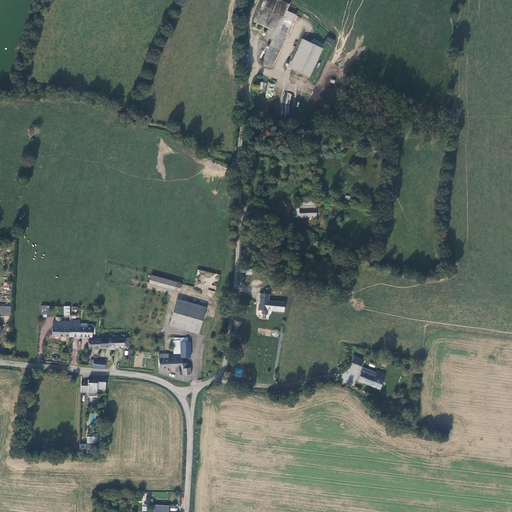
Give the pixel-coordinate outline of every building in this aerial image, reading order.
[(273,39),(261,64),(271,69),(295,16),(286,12),(289,6),(276,0),(262,0),(253,21),(269,27),(265,36),(273,39)] [(328,36),(324,41),(332,46),(335,40),(328,36)] [(303,39),(289,69),(306,76),(320,48),(303,39)] [(289,105),(292,93),(284,92),(282,103),(289,105)] [(293,215),(318,215),(318,210),(316,210),(315,206),(302,206),(294,206),(294,210),(293,210),(293,215)] [(177,296),(181,282),(132,268),(127,287),(146,292),(147,289),(177,296)] [(260,293),(258,311),(262,311),(261,318),(267,319),(268,311),(284,312),(285,302),(269,300),(270,294),(260,293)] [(189,302),(176,298),(169,325),(198,332),(204,313),(213,316),(216,305),(190,297),(189,302)] [(10,306),(0,305),(0,313),(10,314),(10,306)] [(48,306),(41,305),(40,316),(48,316),(48,306)] [(69,337),(79,337),(79,327),(79,320),(73,320),(73,327),(69,327),(69,337)] [(52,337),(58,337),(58,327),(66,327),(66,321),(62,321),(55,321),(53,321),(53,327),(52,328),(52,337)] [(58,337),(69,337),(69,327),(66,327),(58,327),(58,337)] [(79,337),(92,336),(92,327),(79,327),(79,337)] [(88,348),(100,347),(101,338),(94,337),(94,338),(89,339),(88,348)] [(100,347),(124,348),(124,337),(116,337),(101,338),(100,347)] [(81,340),(74,339),(73,349),(80,349),(81,340)] [(190,340),(188,340),(180,340),(180,341),(180,351),(181,355),(183,355),(190,355),(190,340)] [(181,355),(180,351),(167,352),(168,356),(158,357),(159,366),(176,366),(176,369),(183,369),(183,372),(191,372),(191,365),(188,365),(183,366),(183,357),(183,355),(181,355)] [(98,361),(98,357),(94,357),(94,360),(93,365),(93,366),(104,368),(105,362),(98,361)] [(356,379),(378,388),(384,372),(375,369),(374,370),(361,365),(359,370),(356,368),(354,372),(358,374),(356,379)] [(242,376),(243,368),(234,367),(234,376),(242,376)] [(87,382),(80,381),(79,391),(86,392),(86,396),(96,397),(96,389),(105,389),(106,378),(97,377),(96,380),(92,379),(87,379),(87,382)] [(98,434),(87,433),(86,443),(98,444),(98,434)] [(166,510),(167,508),(154,503),(151,511),(152,511),(170,511),(170,510),(166,510)]
